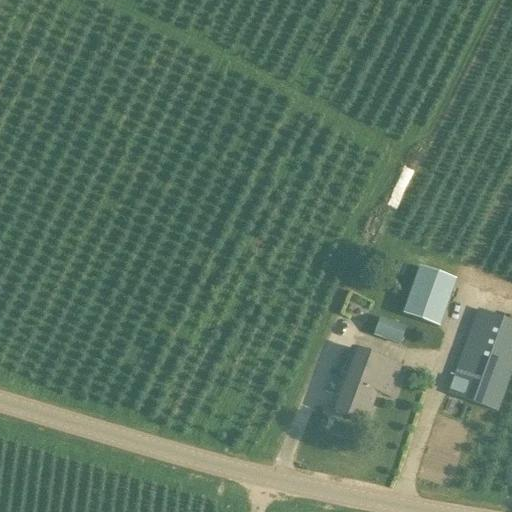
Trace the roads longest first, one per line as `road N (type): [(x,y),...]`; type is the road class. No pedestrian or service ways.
road 1 (tertiary): [(262,477),(0,400)]
road 2 (tertiary): [(438,511),(262,477)]
